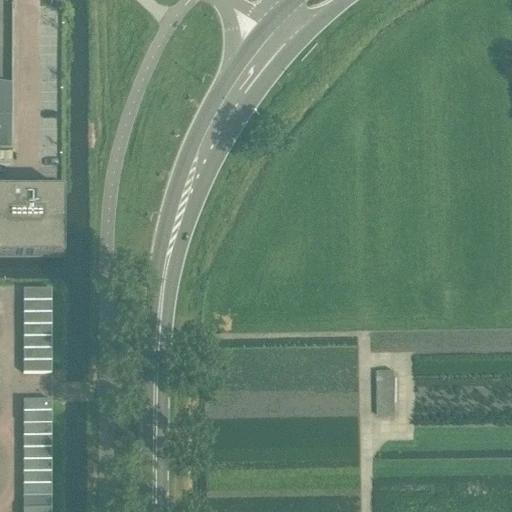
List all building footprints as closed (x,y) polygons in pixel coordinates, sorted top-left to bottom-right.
[(63,191),(0,190),(0,257),(63,258),(63,191)] [(50,291),(22,291),(22,303),(50,303),(50,291)] [(50,303),(22,303),(22,315),(50,315),(50,303)] [(50,315),(22,315),(22,327),(50,327),(50,315)] [(50,327),(22,327),(22,339),(50,339),(50,327)] [(50,339),(22,339),(22,351),(50,351),(50,339)] [(50,351),(22,351),(22,363),(50,363),(50,351)] [(50,363),(22,363),(22,375),(50,375),(50,363)] [(393,373),(377,373),(378,417),(394,417),(393,373)] [(51,402),(22,402),(22,414),(51,414),(51,402)] [(51,414),(22,414),(22,426),(51,426),(51,414)] [(51,426),(22,426),(22,438),(51,438),(51,426)] [(51,438),(22,438),(22,450),(50,450),(51,438)] [(50,450),(22,450),(22,462),(50,462),(50,450)] [(50,462),(22,462),(22,474),(50,474),(50,462)] [(50,474),(22,474),(22,486),(50,486),(50,474)] [(50,486),(22,486),(22,498),(50,498),(50,486)] [(50,498),(22,498),(22,510),(50,510),(50,498)]
